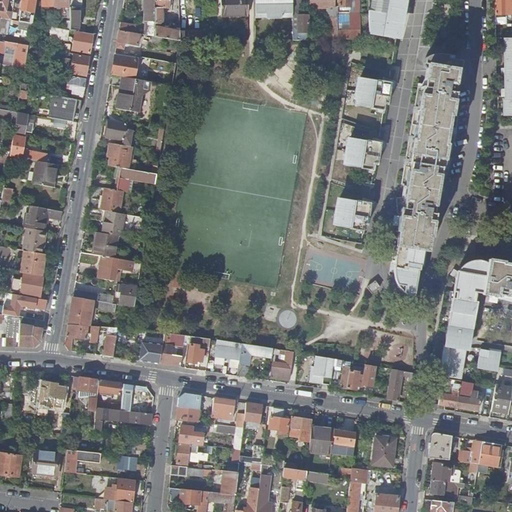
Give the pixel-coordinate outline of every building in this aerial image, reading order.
[(0,0),(0,9),(7,11),(9,0),(0,0)] [(22,0),(21,10),(34,11),(36,0),(22,0)] [(80,0),(69,0),(70,7),(70,30),(79,29),(80,9),(80,0)] [(155,36),(154,0),(144,0),(144,21),(148,21),(149,35),(155,36)] [(171,0),(154,0),(155,36),(180,41),(202,41),(202,31),(179,31),(159,27),(160,24),(163,22),(163,8),(171,8),(171,0),(172,0),(171,0)] [(248,14),(247,0),(220,0),(221,14),(248,14)] [(255,0),(256,18),(293,17),(292,0),(255,0)] [(368,0),(369,33),(399,38),(404,9),(407,9),(408,0),(368,0)] [(511,0),(496,0),(497,2),(495,2),(495,14),(511,13),(511,0)] [(338,9),(338,6),(336,6),(327,6),(327,17),(338,18),(338,9)] [(20,21),(32,23),(34,11),(21,10),(20,21)] [(293,27),(293,40),(309,40),(309,15),(298,15),(298,27),(293,27)] [(327,17),(327,40),(332,40),(338,39),(338,24),(338,18),(327,17)] [(496,17),(496,25),(507,25),(508,17),(496,17)] [(0,32),(5,33),(9,34),(11,20),(5,19),(4,25),(0,24),(0,32)] [(19,28),(31,30),(32,23),(20,21),(13,20),(13,23),(19,24),(19,28)] [(136,25),(120,22),(119,30),(135,33),(136,25)] [(361,39),(360,30),(341,30),(341,24),(338,24),(338,39),(361,39)] [(68,39),(70,30),(51,27),(50,36),(68,39)] [(135,33),(119,30),(116,47),(124,49),(125,43),(138,45),(140,34),(135,33)] [(73,50),(90,53),(93,34),(76,31),(73,50)] [(7,42),(29,45),(30,37),(9,34),(5,33),(4,41),(7,42)] [(511,37),(505,38),(505,47),(501,47),(501,55),(505,55),(505,68),(501,68),(501,76),(505,76),(505,89),(501,89),(501,96),(505,96),(505,114),(511,113),(511,37)] [(15,66),(25,68),(29,45),(7,42),(7,43),(7,46),(7,47),(18,49),(15,66)] [(75,53),(67,52),(65,62),(70,63),(73,63),(75,53)] [(71,73),(86,76),(89,56),(75,53),(73,63),(72,68),(71,73)] [(135,69),(137,59),(114,55),(111,74),(123,76),(135,79),(136,70),(135,69)] [(426,251),(427,244),(428,237),(430,237),(434,214),(432,214),(440,168),(442,169),(446,145),(444,144),(449,115),(451,116),(455,93),(453,92),(457,70),(427,65),(423,87),(421,87),(417,110),(419,110),(415,139),(412,139),(408,163),(411,163),(403,208),(401,208),(397,231),(399,231),(396,246),(426,251)] [(73,95),(82,97),(85,78),(69,75),(68,81),(66,81),(65,88),(71,89),(70,92),(73,93),(73,95)] [(244,76),(239,75),(234,79),(236,85),(242,87),(246,82),(244,76)] [(377,78),(357,75),(352,103),(384,110),(385,103),(388,104),(392,81),(377,79),(377,78)] [(148,90),(150,82),(146,81),(139,79),(135,79),(123,76),(121,86),(123,86),(122,93),(118,93),(117,98),(140,103),(141,95),(148,90)] [(74,113),(79,114),(81,100),(55,96),(51,118),(57,119),(69,121),(73,122),(74,113)] [(139,113),(140,103),(117,98),(116,108),(139,113)] [(0,117),(16,120),(17,112),(0,109),(0,117)] [(14,134),(26,137),(27,132),(32,133),(34,124),(28,123),(30,114),(17,112),(16,120),(14,134)] [(126,123),(109,120),(106,137),(123,140),(122,145),(130,147),(133,129),(125,128),(126,123)] [(23,151),(26,137),(14,134),(10,156),(37,161),(50,164),(51,156),(23,151)] [(367,138),(347,136),(342,163),(362,166),(362,167),(374,169),(375,163),(378,164),(382,141),(366,139),(367,138)] [(131,170),(135,148),(130,147),(122,145),(110,143),(107,156),(110,157),(109,166),(121,168),(131,170)] [(33,184),(53,187),(56,165),(50,164),(37,161),(33,184)] [(131,170),(121,168),(117,190),(123,191),(130,192),(132,180),(155,184),(157,175),(151,174),(131,170)] [(2,201),(10,202),(13,189),(4,188),(2,201)] [(105,188),(101,210),(105,210),(120,213),(123,191),(117,190),(105,188)] [(337,196),(332,224),(352,226),(352,228),(364,230),(365,224),(368,224),(371,201),(356,198),(355,199),(337,196)] [(45,217),(61,220),(62,212),(32,206),(31,213),(27,213),(25,228),(26,228),(43,231),(45,217)] [(105,210),(101,232),(121,236),(124,214),(120,213),(105,210)] [(42,254),(46,232),(43,231),(26,228),(23,250),(24,251),(42,254)] [(97,232),(93,255),(102,256),(114,258),(118,236),(97,232)] [(426,251),(396,246),(394,244),(390,271),(394,271),(395,279),(399,287),(410,296),(415,298),(419,265),(424,265),(426,251)] [(42,277),(45,254),(42,254),(24,251),(21,272),(42,277)] [(114,258),(102,256),(98,278),(110,280),(115,281),(116,281),(118,269),(137,272),(139,262),(114,258)] [(486,294),(490,260),(486,259),(485,263),(482,261),(474,259),(465,261),(457,270),(454,269),(437,374),(461,378),(465,350),(469,350),(478,293),(486,294)] [(492,295),(494,261),(490,260),(486,294),(492,295)] [(511,265),(503,264),(503,262),(494,261),(492,295),(497,296),(497,294),(511,296),(511,265)] [(40,297),(44,277),(42,277),(24,273),(23,280),(14,278),(11,291),(40,297)] [(125,283),(138,285),(139,278),(126,275),(125,283)] [(371,294),(379,288),(375,282),(366,288),(371,294)] [(119,305),(134,307),(137,287),(117,283),(116,291),(121,292),(119,305)] [(100,301),(110,303),(111,296),(96,293),(94,300),(100,301)] [(46,310),(47,301),(14,295),(12,307),(5,306),(3,314),(4,314),(18,317),(19,317),(21,306),(31,307),(34,308),(46,310)] [(109,311),(110,303),(100,301),(99,309),(101,309),(101,312),(104,313),(105,310),(109,311)] [(87,326),(90,326),(92,311),(81,309),(81,306),(81,305),(72,303),(68,325),(87,326)] [(2,339),(2,346),(35,347),(40,343),(44,321),(19,317),(18,317),(18,319),(8,317),(7,339),(2,339)] [(69,351),(71,351),(72,338),(86,339),(87,330),(87,326),(68,325),(64,344),(69,351)] [(98,337),(99,327),(90,327),(90,331),(92,331),(91,342),(97,343),(98,337)] [(113,358),(116,335),(117,329),(99,327),(98,337),(104,338),(105,333),(107,333),(105,350),(104,356),(113,358)] [(242,344),(217,340),(216,349),(218,349),(215,357),(227,359),(228,356),(231,356),(231,358),(239,359),(242,344)] [(139,361),(160,365),(162,345),(143,342),(141,352),(139,361)] [(199,345),(193,345),(190,344),(187,362),(197,363),(197,360),(202,361),(204,350),(198,349),(199,345)] [(242,344),(239,359),(237,376),(247,377),(251,354),(271,358),(272,349),(242,344)] [(160,365),(181,368),(182,357),(181,357),(182,349),(173,348),(173,346),(172,346),(162,345),(160,365)] [(500,350),(480,347),(477,367),(497,371),(500,350)] [(293,352),(286,351),(284,364),(280,364),(279,367),(273,366),(271,377),(289,380),(293,352)] [(334,359),(316,356),(314,366),(311,366),(308,382),(330,385),(331,379),(333,367),(334,359)] [(334,359),(333,367),(339,368),(341,368),(341,366),(342,360),(334,359)] [(349,370),(349,368),(343,367),(340,387),(346,388),(349,370)] [(391,369),(386,399),(398,401),(401,379),(412,381),(413,373),(391,369)] [(363,385),(364,376),(358,375),(359,372),(349,370),(346,388),(356,390),(356,386),(362,387),(363,385)] [(375,371),(365,370),(364,376),(363,385),(372,386),(375,371)] [(96,407),(97,402),(98,391),(99,380),(74,376),(73,389),(79,390),(79,396),(88,397),(87,408),(96,408),(96,407)] [(120,394),(121,383),(99,380),(98,391),(106,392),(110,393),(120,394)] [(461,381),(454,380),(452,395),(441,394),(439,405),(456,408),(458,397),(461,381)] [(55,383),(43,381),(39,405),(62,408),(65,388),(54,386),(55,383)] [(132,389),(149,391),(146,387),(124,384),(122,404),(121,408),(130,409),(131,404),(132,389)] [(495,387),(487,385),(486,393),(494,395),(495,387)] [(491,411),(508,414),(511,390),(511,387),(495,385),(495,387),(494,395),(491,411)] [(458,397),(456,408),(479,412),(481,397),(477,396),(477,391),(470,391),(469,398),(458,397)] [(204,400),(204,396),(185,393),(179,398),(177,421),(198,423),(199,414),(200,403),(201,400),(204,400)] [(235,401),(214,398),(210,424),(215,425),(216,418),(232,420),(235,401)] [(121,408),(122,404),(97,402),(96,407),(121,410),(121,408)] [(13,419),(15,403),(7,403),(5,419),(13,419)] [(263,405),(246,403),(245,414),(244,421),(260,423),(263,405)] [(151,424),(152,413),(142,412),(131,411),(130,411),(121,410),(96,407),(96,408),(94,430),(97,430),(101,431),(102,425),(100,425),(100,419),(151,424)] [(68,434),(70,413),(64,413),(62,433),(68,434)] [(237,413),(236,427),(243,427),(244,421),(245,414),(237,413)] [(288,431),(289,420),(283,419),(270,417),(269,429),(288,431)] [(309,443),(312,420),(292,417),(290,429),(299,430),(298,441),(309,443)] [(217,425),(216,432),(235,434),(233,449),(241,450),(243,427),(236,427),(217,425)] [(192,427),(181,426),(179,443),(197,445),(201,446),(203,433),(192,432),(192,427)] [(334,429),(311,426),(309,452),(331,455),(333,431),(334,429)] [(356,434),(333,431),(331,455),(353,457),(356,434)] [(449,460),(451,436),(437,433),(431,438),(428,458),(449,460)] [(395,440),(392,439),(382,438),(375,437),(372,465),(392,467),(395,440)] [(478,464),(482,442),(475,440),(472,454),(459,453),(458,462),(471,463),(478,464)] [(500,467),(504,446),(482,442),(478,464),(500,467)] [(147,458),(149,445),(133,443),(131,456),(147,458)] [(197,445),(179,443),(177,463),(188,465),(189,453),(196,453),(197,445)] [(262,459),(264,446),(254,445),(253,457),(240,456),(239,462),(251,463),(262,465),(262,459)] [(241,450),(231,449),(231,452),(233,453),(232,461),(231,471),(238,472),(239,462),(240,456),(241,450)] [(77,452),(66,450),(64,471),(75,473),(75,467),(76,460),(77,452)] [(0,473),(18,477),(21,456),(0,452),(0,473)] [(57,476),(59,455),(35,452),(33,473),(57,476)] [(100,463),(101,454),(77,452),(76,460),(100,463)] [(134,470),(135,466),(135,462),(136,458),(120,457),(119,468),(124,469),(134,470)] [(433,463),(431,480),(445,481),(448,482),(450,469),(442,468),(442,465),(442,464),(433,463)] [(475,485),(478,464),(471,463),(467,484),(475,485)] [(214,470),(172,465),(171,475),(186,476),(187,474),(211,476),(211,473),(214,473),(214,470)] [(329,466),(329,474),(339,476),(351,477),(352,469),(329,466)] [(294,469),(284,468),(283,477),(290,478),(290,481),(297,482),(297,479),(305,480),(306,471),(294,469)] [(346,511),(356,511),(360,483),(366,484),(367,470),(352,469),(351,477),(350,483),(346,511)] [(231,471),(224,471),(221,493),(235,494),(238,472),(231,471)] [(306,471),(305,480),(313,481),(327,483),(328,474),(306,471)] [(270,481),(271,473),(262,472),(261,480),(270,481)] [(135,479),(113,477),(112,481),(118,482),(117,485),(115,484),(114,489),(106,488),(105,499),(116,500),(133,502),(135,479)] [(445,481),(431,480),(429,494),(443,495),(445,481)] [(471,505),(473,498),(475,485),(467,484),(462,483),(460,483),(453,482),(452,489),(460,490),(459,498),(464,498),(464,504),(471,505)] [(236,510),(235,511),(255,511),(259,484),(251,483),(247,509),(245,508),(244,511),(236,510)] [(259,484),(255,511),(269,511),(270,506),(266,506),(268,484),(259,483),(259,484)] [(282,487),(280,502),(287,503),(289,487),(282,487)] [(450,502),(464,504),(464,498),(459,498),(460,490),(452,489),(450,502)] [(199,505),(198,511),(205,511),(207,501),(208,492),(200,491),(200,494),(192,493),(181,492),(180,503),(186,503),(185,509),(194,509),(194,504),(199,505)] [(291,502),(290,511),(301,511),(304,492),(297,491),(296,503),(291,502)] [(233,511),(235,494),(221,493),(208,492),(207,501),(229,503),(229,505),(227,511),(225,511),(221,511),(220,511),(233,511)] [(373,511),(397,511),(399,497),(376,494),(375,502),(372,502),(371,507),(374,507),(373,511)] [(131,511),(133,502),(116,500),(105,499),(104,499),(103,508),(101,508),(100,511),(116,511),(117,511),(118,511),(131,511)] [(448,511),(450,502),(432,500),(430,511),(448,511)]
